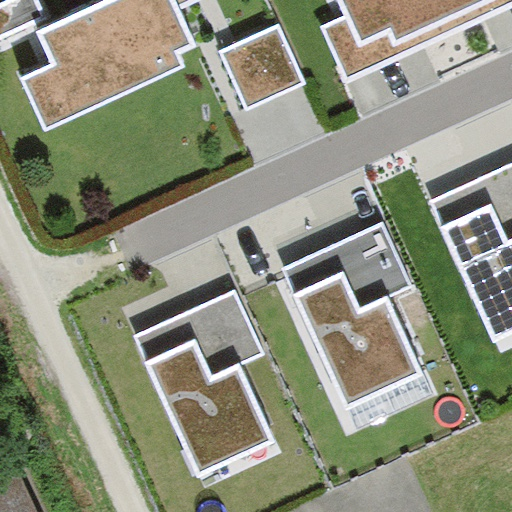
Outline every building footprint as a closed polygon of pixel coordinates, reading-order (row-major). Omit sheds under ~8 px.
[(11,0),(0,5),(0,39),(47,17),(39,0),(11,0)] [(99,0),(42,25),(57,61),(28,74),(50,123),(184,64),(178,49),(196,40),(180,4),(189,0),(99,0)] [(511,0),(348,0),(354,13),(325,26),(349,79),(511,5),(511,0)] [(281,24),(229,49),(255,104),(307,80),(281,24)] [(511,165),(434,201),(499,340),(511,333),(511,165)] [(385,226),(284,272),(349,412),(423,378),(387,302),(414,289),(385,226)] [(237,293),(138,338),(200,475),(274,442),(241,369),(267,357),(237,293)] [(0,511),(22,511),(8,480),(0,483),(0,511)]
